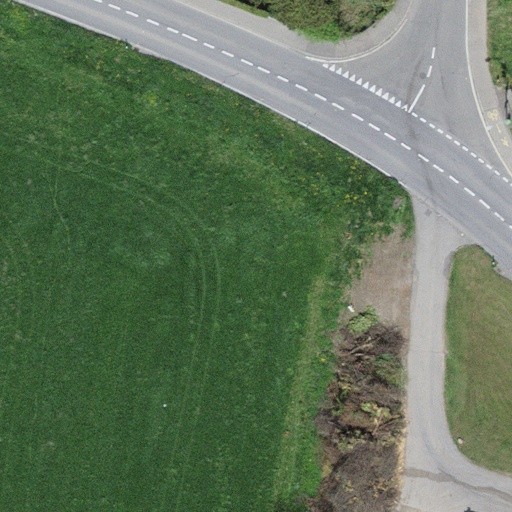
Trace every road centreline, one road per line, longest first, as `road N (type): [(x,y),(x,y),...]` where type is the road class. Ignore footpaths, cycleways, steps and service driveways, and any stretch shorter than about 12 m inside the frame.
road 1 (secondary): [(80,0),(282,83),(393,143)]
road 2 (track): [(424,511),(437,448),(439,302),(466,190)]
road 3 (residential): [(393,143),(434,64),(443,0)]
road 4 (secondary): [(393,143),(511,227)]
